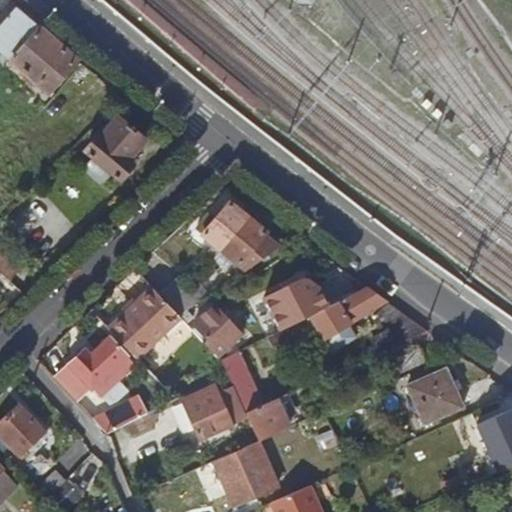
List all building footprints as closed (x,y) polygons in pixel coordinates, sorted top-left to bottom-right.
[(0,48),(51,93),(79,60),(18,6),(0,26),(0,48)] [(82,140),(101,120),(80,99),(61,118),(82,140)] [(114,174),(110,177),(117,184),(146,152),(141,147),(147,141),(120,118),(103,137),(101,135),(87,150),(95,157),(114,174)] [(37,186),(56,166),(22,136),(3,157),(37,186)] [(103,185),(110,177),(114,174),(95,157),(85,168),(103,185)] [(247,271),(280,247),(266,236),(268,233),(231,202),(216,219),(210,214),(198,228),(247,271)] [(20,269),(1,252),(0,253),(0,272),(10,281),(20,269)] [(182,273),(160,293),(181,316),(205,299),(182,273)] [(105,324),(109,328),(153,286),(150,282),(105,324)] [(362,283),(309,311),(321,334),(383,299),(362,283)] [(183,317),(181,316),(160,293),(153,286),(109,328),(133,354),(138,360),(183,317)] [(371,318),(389,346),(426,329),(389,303),(374,310),(377,315),(371,318)] [(196,325),(212,341),(220,334),(231,345),(242,334),(215,306),(196,325)] [(56,378),(78,402),(93,388),(102,398),(137,364),(110,337),(91,355),(85,349),(56,378)] [(220,358),(227,372),(246,410),(264,403),(239,349),(220,358)] [(446,368),(408,385),(425,424),(463,406),(446,368)] [(226,429),(207,389),(175,404),(194,444),(226,429)] [(264,403),(246,410),(260,439),(290,426),(280,403),(290,398),(288,392),(264,403)] [(94,419),(108,434),(148,414),(139,396),(94,419)] [(20,405),(0,423),(0,434),(19,455),(45,431),(20,405)] [(477,425),(498,471),(511,464),(511,424),(511,426),(505,412),(477,425)] [(259,440),(214,460),(234,503),(278,483),(259,440)] [(0,503),(17,487),(0,469),(0,503)] [(68,483),(52,498),(65,511),(66,511),(82,497),(68,483)] [(269,504),(272,511),(320,511),(308,486),(269,504)]
